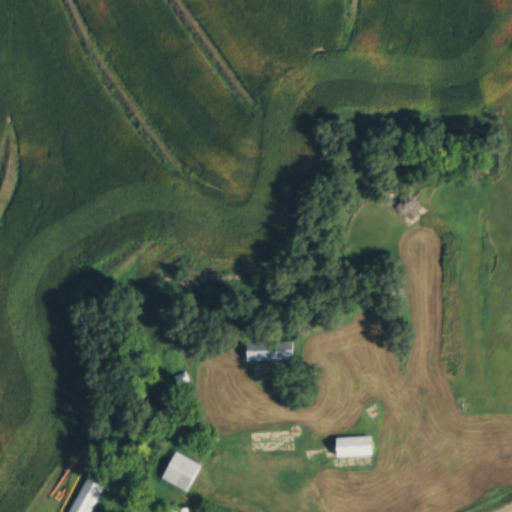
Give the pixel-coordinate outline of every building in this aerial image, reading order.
[(246,356),(286,356),(286,347),(246,347),(246,356)] [(187,381),(182,369),(172,373),(176,385),(187,381)] [(370,452),(369,432),(334,433),(334,452),(370,452)] [(158,476),(184,489),(198,461),(172,448),(158,476)] [(87,511),(102,476),(84,469),(66,511),(87,511)]
